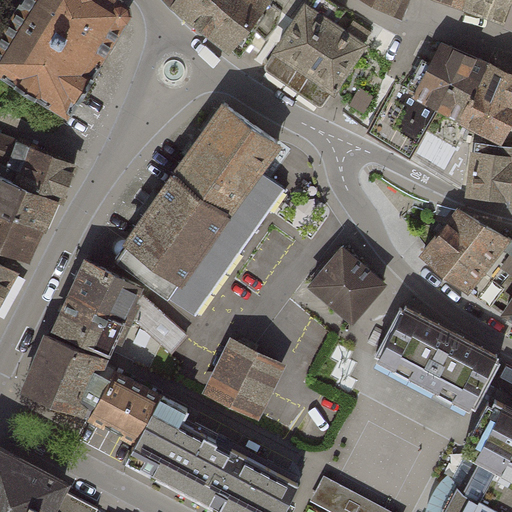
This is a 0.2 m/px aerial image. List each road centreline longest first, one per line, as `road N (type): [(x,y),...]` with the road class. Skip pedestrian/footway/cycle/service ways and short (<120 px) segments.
road 1 (residential): [(141,118),(80,213),(0,373)]
road 2 (residential): [(511,350),(409,277),(348,189),(341,148)]
road 3 (residential): [(0,421),(171,511)]
road 4 (residential): [(511,211),(341,148)]
road 5 (residential): [(345,0),(401,29),(453,23),(511,45)]
road 6 (residential): [(341,148),(214,67)]
